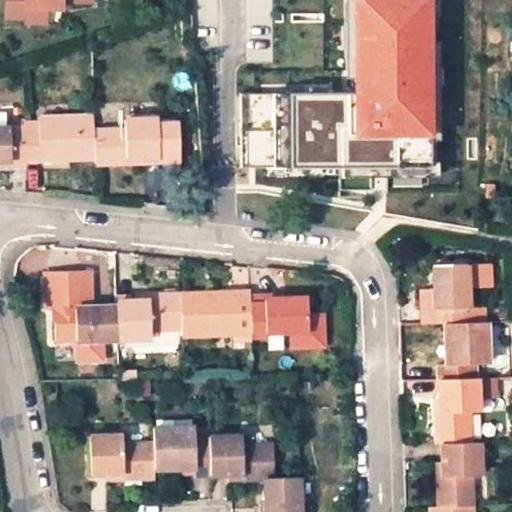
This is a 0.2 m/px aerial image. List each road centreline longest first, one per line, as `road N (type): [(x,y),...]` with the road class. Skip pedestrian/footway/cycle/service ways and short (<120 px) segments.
road 1 (unclassified): [(0,224),(352,250),(375,302),(381,511)]
road 2 (unclassified): [(30,511),(0,349)]
